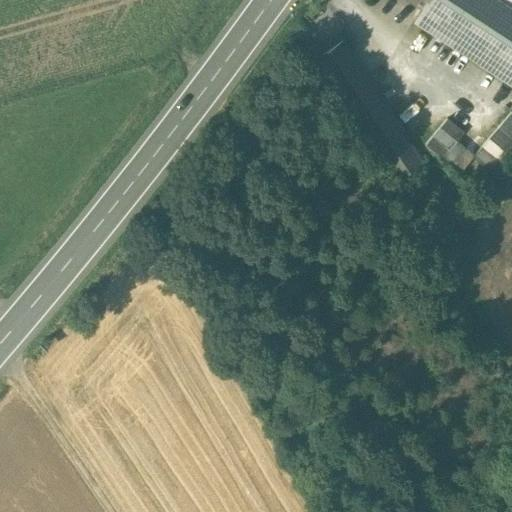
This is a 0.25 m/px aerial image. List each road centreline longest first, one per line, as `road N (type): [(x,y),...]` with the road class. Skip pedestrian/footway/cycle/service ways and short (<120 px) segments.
road 1 (secondary): [(270,0),(0,352)]
road 2 (track): [(3,348),(114,511)]
